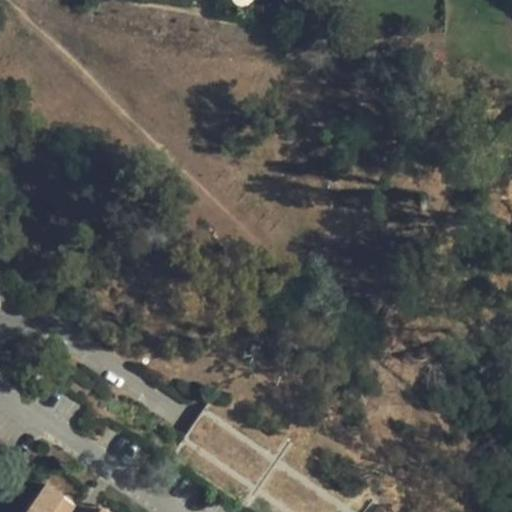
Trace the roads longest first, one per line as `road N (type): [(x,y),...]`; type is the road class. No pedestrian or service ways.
road 1 (unknown): [(0,338),(62,330),(204,427)]
road 2 (residential): [(0,397),(195,511)]
